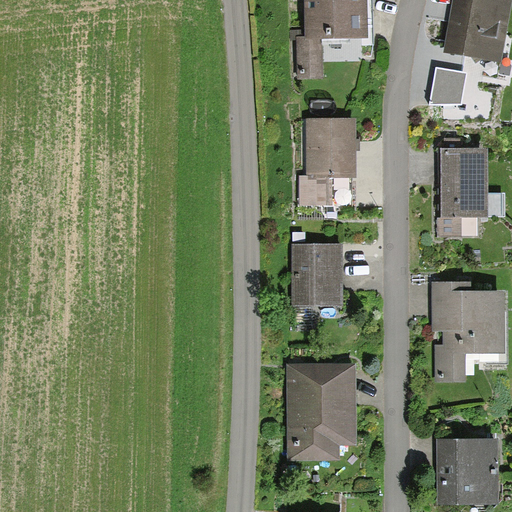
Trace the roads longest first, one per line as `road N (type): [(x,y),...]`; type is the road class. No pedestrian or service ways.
road 1 (residential): [(396,511),(389,94),(413,0)]
road 2 (tertiary): [(231,0),(241,119),(237,511)]
